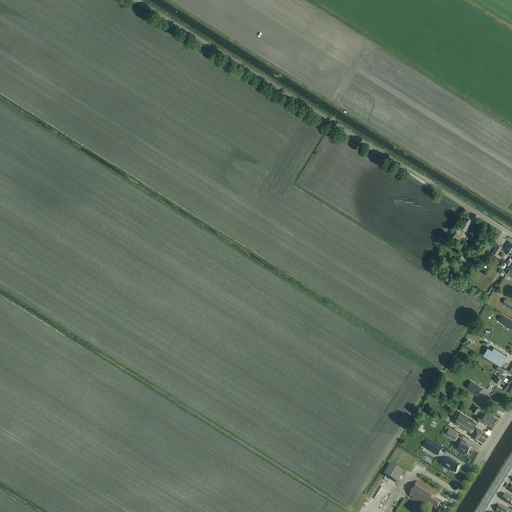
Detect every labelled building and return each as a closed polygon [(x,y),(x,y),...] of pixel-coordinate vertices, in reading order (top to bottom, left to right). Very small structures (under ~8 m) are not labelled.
[(465,231),(471,222),(470,221),(471,219),(465,216),(458,226),(465,231)] [(454,240),(459,233),(454,230),(449,237),(454,240)] [(511,256),(511,253),(511,243),(509,241),(503,251),(511,256)] [(497,256),(502,247),(497,244),(492,253),(497,256)] [(511,303),(505,299),(503,302),(511,308),(511,303)] [(511,321),(503,316),(499,322),(510,329),(511,326),(511,321)] [(507,356),(494,348),(492,351),(487,348),(483,355),(487,358),(501,366),(507,356)] [(511,391),(511,385),(501,379),(497,376),(494,380),(499,383),(500,381),(506,385),(506,384),(507,385),(505,388),(511,393),(511,391)] [(501,379),(511,385),(511,377),(510,381),(509,380),(503,376),(501,379)] [(470,382),(467,388),(476,394),(480,388),(470,382)] [(498,391),(503,395),(506,389),(501,386),(498,391)] [(490,426),(494,419),(488,415),(489,414),(486,412),(481,420),(490,426)] [(460,416),(460,417),(458,419),(460,420),(459,422),(458,422),(458,423),(457,425),(457,424),(456,425),(464,430),(465,428),(468,430),(471,432),(471,431),(473,433),(471,436),(476,440),(482,431),(476,428),(474,432),(472,430),(476,424),(461,414),(460,416)] [(447,426),(463,436),(466,432),(450,422),(447,426)] [(459,445),(456,450),(465,455),(470,449),(464,445),(465,442),(460,439),(457,444),(459,445)] [(434,444),(430,450),(438,456),(442,449),(434,444)] [(462,466),(457,463),(458,463),(456,462),(449,457),(444,465),(453,471),(453,470),(457,473),(462,466)] [(384,504),(404,472),(391,464),(371,496),(384,504)] [(436,511),(441,503),(435,499),(438,494),(418,482),(409,496),(427,507),(427,506),(431,509),(432,508),(436,511)] [(511,497),(506,494),(502,499),(511,504),(511,502),(511,497)]
